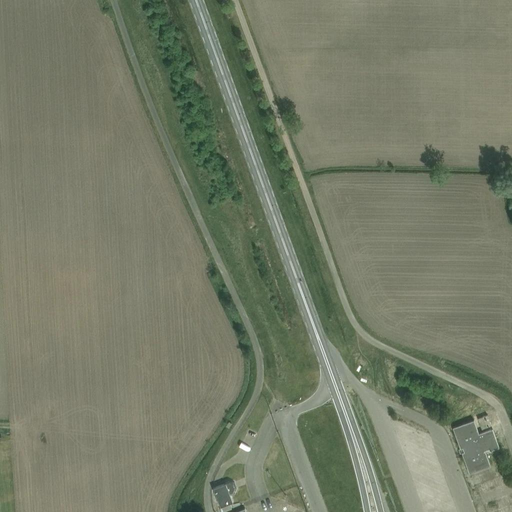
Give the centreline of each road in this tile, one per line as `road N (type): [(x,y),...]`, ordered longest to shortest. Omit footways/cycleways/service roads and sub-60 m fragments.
road 1 (unclassified): [(511,446),(493,404),(373,345),(348,318),(233,0)]
road 2 (unclassified): [(208,511),(206,482),(252,402),(257,355),(167,155),(111,0)]
road 3 (primary): [(312,330),(193,0)]
road 4 (primary): [(378,511),(312,330)]
road 5 (primary): [(312,330),(364,511)]
